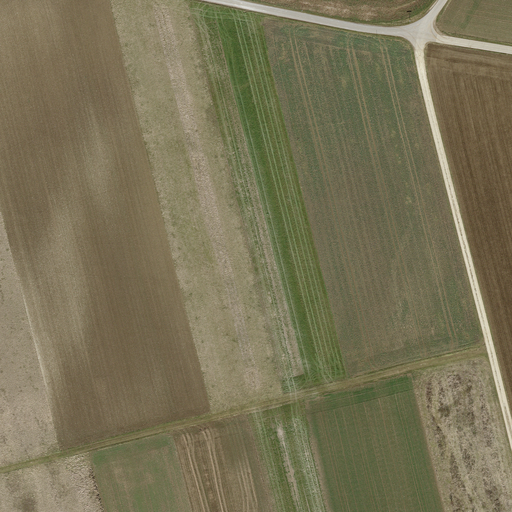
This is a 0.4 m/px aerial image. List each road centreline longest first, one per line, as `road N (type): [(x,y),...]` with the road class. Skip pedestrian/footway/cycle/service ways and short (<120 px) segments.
road 1 (track): [(0,470),(491,348)]
road 2 (track): [(417,35),(511,433)]
road 3 (track): [(417,35),(222,0)]
